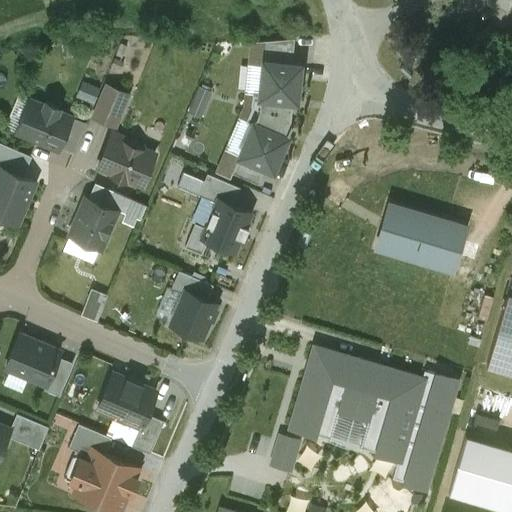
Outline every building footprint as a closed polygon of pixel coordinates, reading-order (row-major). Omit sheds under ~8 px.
[(266,39),(265,49),(292,52),(294,37),(266,39)] [(261,49),(257,98),(260,98),(289,101),(299,102),(304,53),(292,52),(265,49),(261,49)] [(128,93),(106,84),(93,115),(115,125),(128,93)] [(45,104),(30,98),(17,130),(57,147),(71,115),(57,109),(58,106),(46,101),(45,104)] [(255,118),(283,130),(289,117),(289,101),(260,98),(255,118)] [(272,171),(289,132),(283,130),(255,118),(251,116),(234,155),(238,157),(265,168),(272,171)] [(124,140),(111,135),(98,165),(113,172),(112,174),(126,180),(127,177),(141,183),(154,152),(142,147),(142,143),(126,137),(124,140)] [(260,180),(265,168),(238,157),(233,169),(260,180)] [(0,163),(0,216),(16,223),(35,177),(0,163)] [(124,196),(92,183),(88,193),(81,191),(64,235),(103,250),(124,196)] [(247,220),(252,210),(218,195),(200,235),(234,250),(239,239),(243,240),(251,222),(247,220)] [(466,222),(389,199),(375,244),(452,267),(466,222)] [(511,274),(486,361),(511,369),(511,274)] [(216,310),(221,300),(187,285),(170,324),(203,339),(208,328),(212,330),(220,311),(216,310)] [(102,316),(106,289),(91,287),(86,314),(102,316)] [(60,351),(17,333),(3,368),(46,386),(60,351)] [(314,345),(291,423),(330,435),(337,410),(367,419),(360,444),(399,456),(423,377),(314,345)] [(110,374),(96,408),(137,425),(151,391),(138,386),(139,383),(126,377),(124,380),(110,374)] [(75,493),(123,511),(140,464),(105,451),(112,434),(77,421),(67,446),(89,455),(75,493)] [(0,451),(10,428),(0,423),(0,451)] [(278,430),(269,463),(292,470),(301,437),(278,430)] [(511,445),(468,432),(451,490),(511,508),(511,445)]
